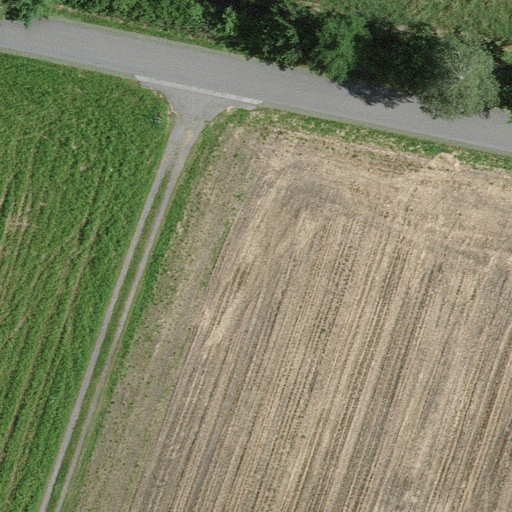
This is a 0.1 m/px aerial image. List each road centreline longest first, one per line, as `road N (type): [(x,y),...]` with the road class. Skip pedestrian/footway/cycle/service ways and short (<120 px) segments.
road 1 (unclassified): [(0,20),(511,127)]
road 2 (track): [(58,511),(211,63)]
